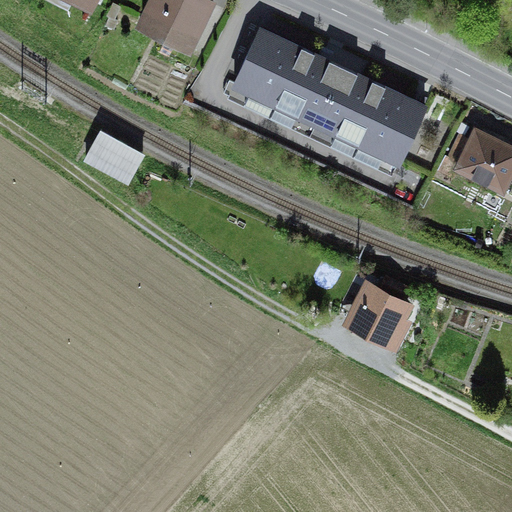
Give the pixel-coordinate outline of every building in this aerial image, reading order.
[(89,0),(113,10),(117,0),(89,0)] [(218,2),(213,0),(152,0),(143,22),(199,46),(218,2)] [(261,27),(235,82),(397,160),(424,105),(261,27)] [(511,146),(463,125),(447,159),(501,184),(511,159),(511,146)] [(107,136),(91,163),(137,189),(153,161),(107,136)] [(411,289),(386,275),(381,285),(406,298),(411,289)] [(397,318),(403,309),(353,280),(338,306),(396,340),(406,323),(397,318)]
